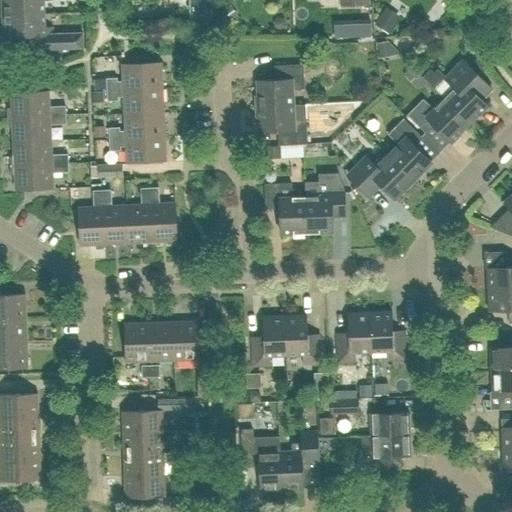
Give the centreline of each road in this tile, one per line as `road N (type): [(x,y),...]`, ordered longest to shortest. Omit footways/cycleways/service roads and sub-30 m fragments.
road 1 (residential): [(77,511),(73,416),(82,277)]
road 2 (residential): [(251,271),(248,186),(225,156),(221,55)]
road 3 (residential): [(449,468),(440,443),(436,268)]
road 4 (residential): [(251,271),(436,268)]
road 5 (residential): [(82,277),(251,271)]
road 6 (residential): [(436,268),(435,212),(511,137)]
